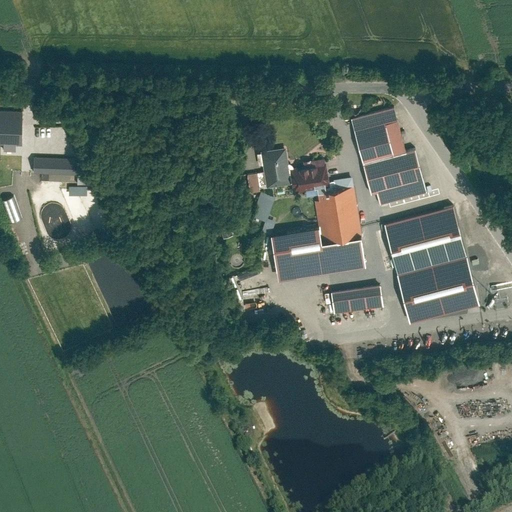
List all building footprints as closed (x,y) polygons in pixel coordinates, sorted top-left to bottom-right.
[(392,106),(350,117),(362,163),(404,152),(392,106)] [(24,111),(0,109),(0,147),(22,149),(24,111)] [(283,147),(259,151),(265,186),(289,183),(283,147)] [(404,152),(362,163),(370,193),(376,191),(380,205),(425,193),(414,150),(404,152)] [(78,158),(35,156),(34,175),(77,176),(78,158)] [(324,163),(288,169),(292,192),(304,190),(328,186),(327,179),(324,163)] [(316,192),(352,187),(350,176),(327,179),(328,186),(304,190),(306,196),(317,194),(316,192)] [(85,194),(85,186),(68,185),(68,193),(85,194)] [(360,237),(352,187),(316,192),(317,194),(318,199),(314,200),(317,227),(320,243),(360,237)] [(275,218),(267,216),(274,194),(260,189),(252,214),(265,219),(262,228),(271,230),(275,218)] [(14,194),(3,197),(11,220),(21,216),(14,194)] [(452,205),(382,223),(395,274),(463,257),(465,256),(452,205)] [(223,237),(232,233),(229,224),(220,227),(223,237)] [(285,232),(292,277),(364,266),(360,237),(320,243),(317,227),(285,232)] [(463,257),(395,274),(407,323),(476,306),(463,257)] [(379,283),(330,290),(333,312),(382,305),(379,283)] [(505,294),(483,295),(483,305),(506,304),(505,294)]
